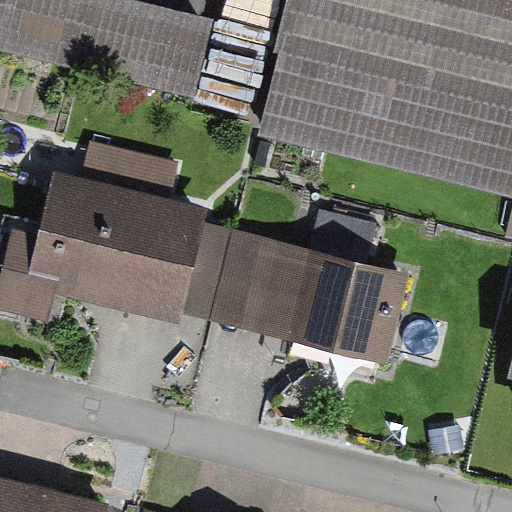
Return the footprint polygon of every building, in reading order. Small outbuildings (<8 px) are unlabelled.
[(217,8),(184,0),(0,0),(0,42),(198,90),(217,8)] [(511,0),(285,0),(275,41),(281,43),(262,125),(511,187),(511,0)] [(230,22),(208,92),(254,106),(276,36),(230,22)] [(38,229),(14,223),(0,279),(0,306),(50,318),(57,287),(181,314),(182,309),(210,316),(232,226),(206,218),(211,200),(175,191),(182,160),(91,139),(84,170),(55,163),(38,229)] [(411,267),(235,227),(213,317),(389,360),(411,267)] [(460,418),(428,424),(433,457),(467,452),(460,418)] [(106,511),(110,497),(0,470),(0,511),(106,511)]
